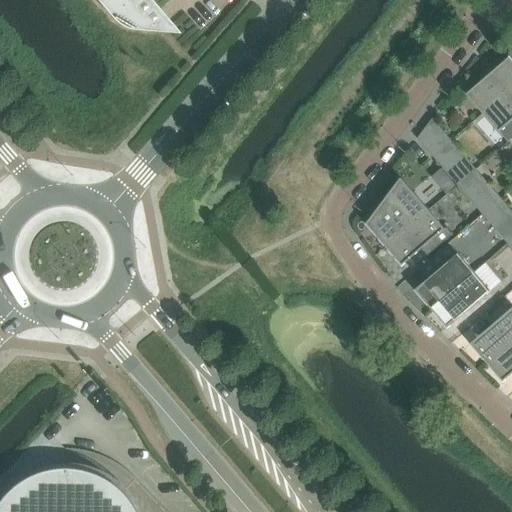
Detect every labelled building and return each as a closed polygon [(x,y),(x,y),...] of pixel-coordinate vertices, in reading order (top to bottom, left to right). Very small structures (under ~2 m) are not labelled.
[(98,0),(112,16),(113,17),(118,22),(125,26),(132,28),(155,30),(135,8),(143,1),(144,2),(146,0),(98,0)] [(483,114),(511,88),(511,60),(510,58),(467,95),(483,114)] [(511,121),(511,88),(483,114),(499,133),(511,121)] [(451,140),(433,119),(425,129),(441,148),(451,140)] [(441,148),(425,129),(417,139),(432,156),(441,148)] [(464,155),(451,140),(441,148),(454,164),(464,155)] [(454,164),(441,148),(432,156),(445,172),(454,164)] [(458,186),(476,170),(464,155),(454,164),(445,172),(458,186)] [(470,201),(489,184),(476,170),(458,186),(470,201)] [(387,247),(429,211),(402,178),(367,224),(387,247)] [(483,215),(502,199),(489,184),(470,201),(483,215)] [(495,230),(511,215),(511,211),(502,199),(483,215),(495,230)] [(403,266),(445,229),(429,211),(387,247),(403,266)] [(508,244),(511,240),(511,215),(495,230),(508,244)] [(435,307),(475,273),(458,254),(419,288),(435,307)] [(448,328),(491,292),(475,273),(435,307),(440,313),(438,316),(448,328)] [(490,361),(511,341),(511,308),(474,342),(490,361)] [(504,382),(511,374),(511,341),(490,361),(496,367),(493,370),(504,382)] [(134,511),(132,506),(125,497),(117,489),(108,482),(98,476),(88,472),(76,469),(65,468),(54,469),(42,471),(33,474),(23,479),(13,485),(5,493),(0,498),(0,511),(134,511)]
